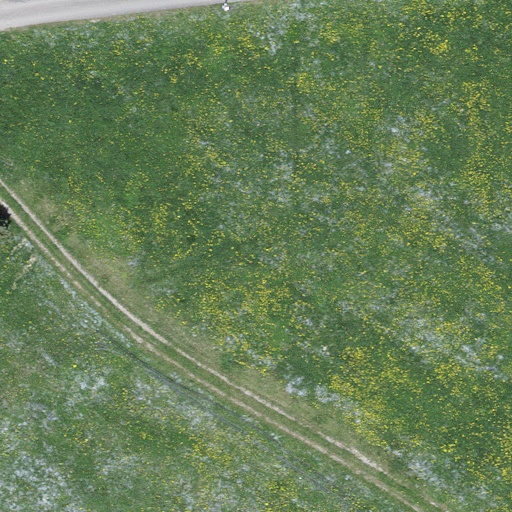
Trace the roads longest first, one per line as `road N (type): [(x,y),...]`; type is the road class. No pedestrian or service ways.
road 1 (track): [(0,194),(170,353),(434,511)]
road 2 (track): [(0,15),(240,0)]
